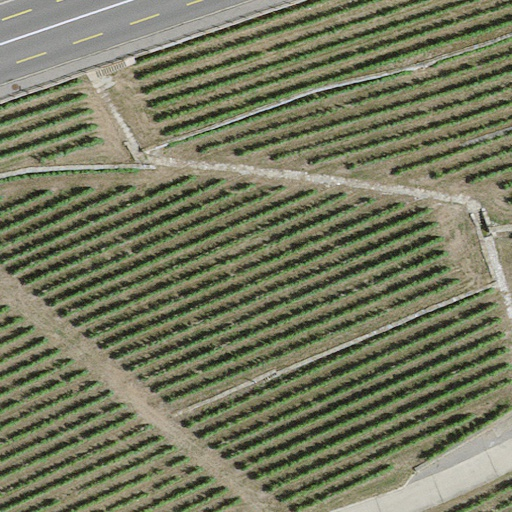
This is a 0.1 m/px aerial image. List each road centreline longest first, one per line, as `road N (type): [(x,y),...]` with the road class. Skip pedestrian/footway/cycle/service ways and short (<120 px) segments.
road 1 (primary): [(137,0),(0,46)]
road 2 (track): [(511,455),(380,511)]
